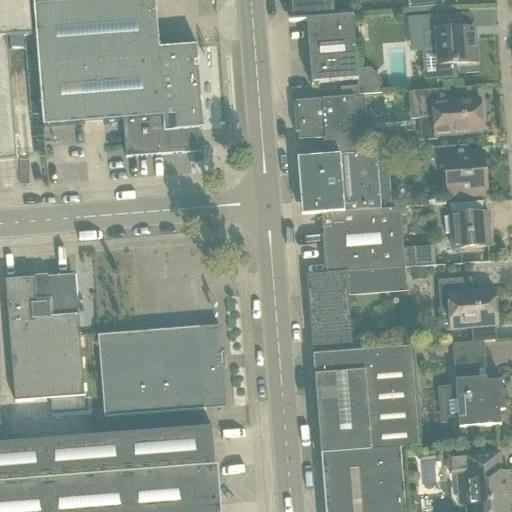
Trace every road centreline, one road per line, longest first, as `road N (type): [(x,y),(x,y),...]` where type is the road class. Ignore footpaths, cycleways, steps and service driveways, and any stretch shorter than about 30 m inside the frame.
road 1 (tertiary): [(289,511),(264,202)]
road 2 (unclassified): [(0,224),(264,202)]
road 3 (tertiary): [(264,202),(248,0)]
